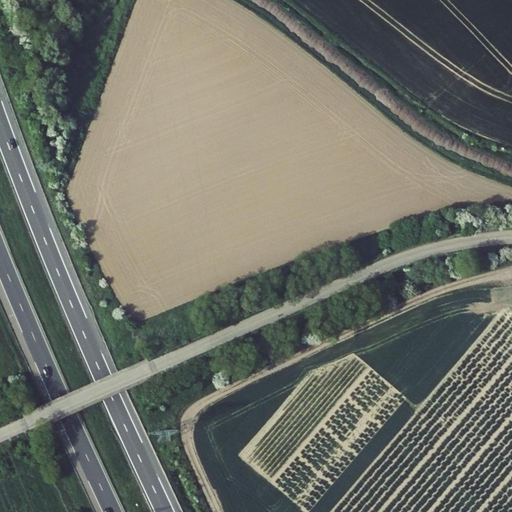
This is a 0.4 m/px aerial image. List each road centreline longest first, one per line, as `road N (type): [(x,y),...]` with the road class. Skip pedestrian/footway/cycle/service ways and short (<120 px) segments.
road 1 (track): [(220,511),(181,421),(185,409),(391,307),(511,268)]
road 2 (motorway): [(165,511),(0,120)]
road 3 (unclassified): [(162,364),(394,262),(511,236)]
road 4 (track): [(263,0),(423,128),(511,169)]
road 5 (motorway): [(0,254),(113,511)]
road 6 (unclassified): [(162,364),(0,435)]
